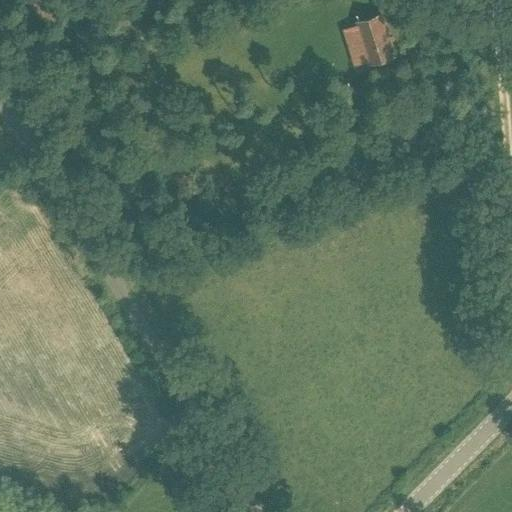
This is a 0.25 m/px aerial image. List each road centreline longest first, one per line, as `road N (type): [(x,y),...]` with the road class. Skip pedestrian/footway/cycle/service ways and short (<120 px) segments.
road 1 (unclassified): [(262,511),(0,104)]
road 2 (track): [(490,0),(511,272)]
road 3 (unclassified): [(404,511),(511,403)]
